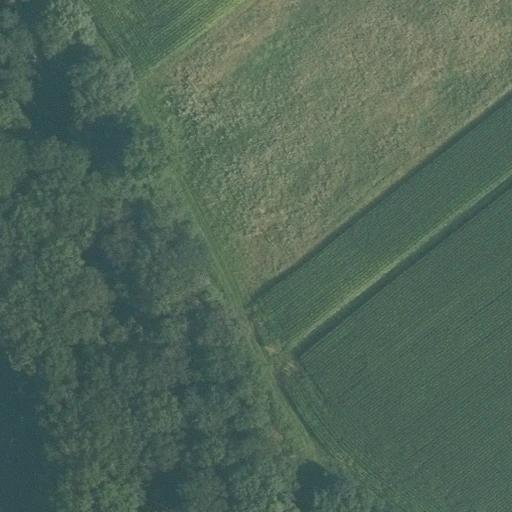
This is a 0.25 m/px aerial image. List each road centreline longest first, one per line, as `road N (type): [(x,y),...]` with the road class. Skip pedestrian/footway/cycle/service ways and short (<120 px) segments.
road 1 (track): [(53,0),(140,122),(267,382)]
road 2 (track): [(267,382),(511,183)]
road 3 (track): [(281,511),(288,438),(267,382)]
road 4 (track): [(397,511),(288,438)]
